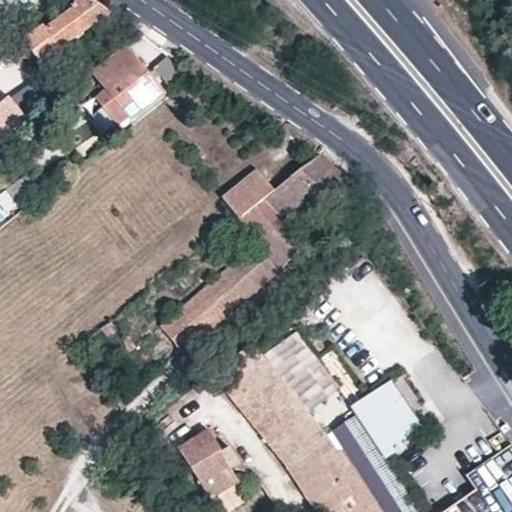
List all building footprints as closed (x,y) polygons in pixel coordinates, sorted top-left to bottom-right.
[(109,14),(90,0),(77,0),(70,5),(74,9),(46,29),(43,26),(23,40),(39,63),(109,14)] [(164,95),(127,49),(94,73),(115,101),(95,116),(107,132),(129,118),(132,120),(164,95)] [(0,141),(28,121),(8,98),(0,104),(0,141)] [(338,180),(313,157),(273,191),(270,194),(292,218),(338,180)] [(241,217),(265,197),(270,194),(273,191),(258,172),(225,198),(241,217)] [(269,279),(306,244),(265,197),(241,217),(237,222),(257,244),(215,280),(164,325),(183,350),(254,292),(269,279)] [(322,369),(300,342),(269,368),(314,422),(345,396),(322,369)] [(249,344),(212,373),(289,469),(318,511),(379,511),(338,451),(324,433),(314,422),(269,368),(249,344)] [(403,404),(390,384),(351,411),(353,414),(384,460),(423,434),(403,404)] [(404,491),(384,460),(353,414),(324,433),(338,451),(379,511),(409,511),(416,508),(411,501),(404,491)] [(222,452),(222,450),(214,455),(209,447),(197,455),(201,463),(192,467),(193,469),(198,479),(208,494),(218,499),(234,489),(237,476),(233,470),(222,452)] [(239,466),(228,449),(222,452),(233,470),(239,466)]
